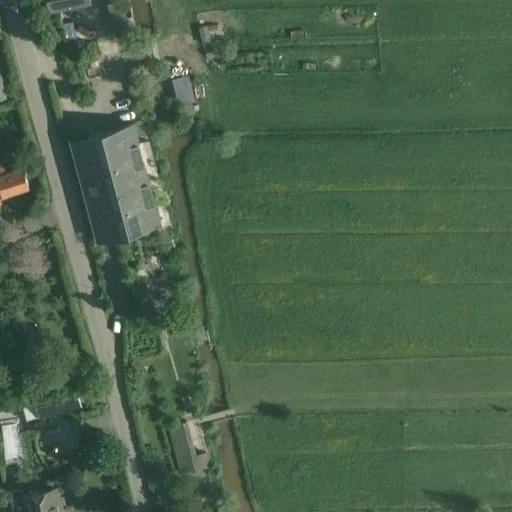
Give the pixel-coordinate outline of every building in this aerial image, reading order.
[(122,0),(116,0),(107,3),(116,35),(131,31),(122,0)] [(71,139),(98,238),(160,222),(133,123),(71,139)] [(0,197),(0,196),(30,188),(23,167),(5,172),(3,164),(0,164),(0,201),(1,201),(0,197)] [(19,394),(0,398),(0,411),(22,406),(23,405),(36,402),(40,417),(82,406),(76,383),(50,389),(50,388),(48,382),(18,390),(19,394)] [(169,425),(181,472),(210,465),(206,452),(195,455),(186,421),(169,425)] [(22,494),(11,496),(14,511),(62,511),(57,488),(22,496),(22,494)]
